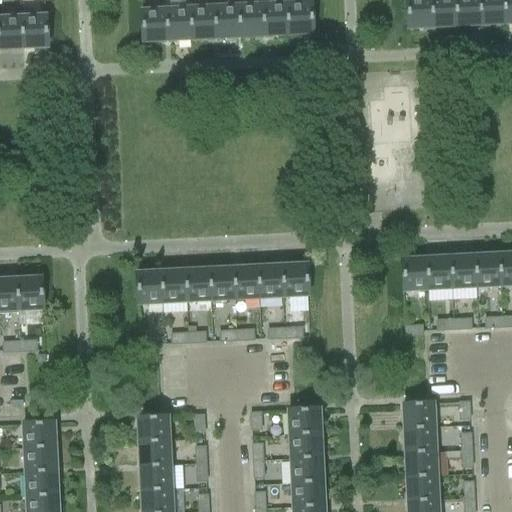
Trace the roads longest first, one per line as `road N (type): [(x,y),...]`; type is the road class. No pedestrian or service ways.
road 1 (residential): [(502,511),(495,349)]
road 2 (residential): [(233,511),(229,367)]
